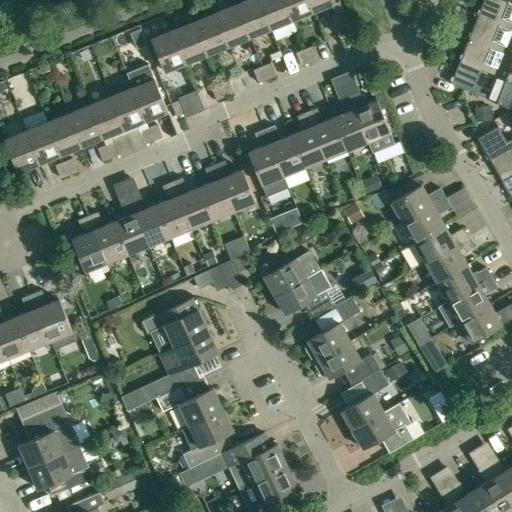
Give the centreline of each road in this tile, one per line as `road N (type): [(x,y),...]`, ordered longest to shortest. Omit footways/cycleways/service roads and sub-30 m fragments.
road 1 (residential): [(0,266),(10,213),(185,142),(225,110),(401,38)]
road 2 (residential): [(511,246),(442,132),(401,38)]
road 3 (residential): [(353,507),(242,304)]
road 4 (residential): [(353,507),(511,424)]
